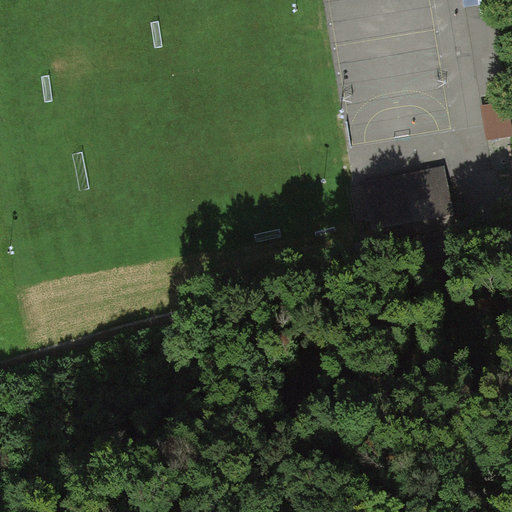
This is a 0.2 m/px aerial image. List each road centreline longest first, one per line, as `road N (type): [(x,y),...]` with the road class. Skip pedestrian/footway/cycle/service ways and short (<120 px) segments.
road 1 (track): [(371,259),(0,361)]
road 2 (residential): [(511,237),(371,259)]
